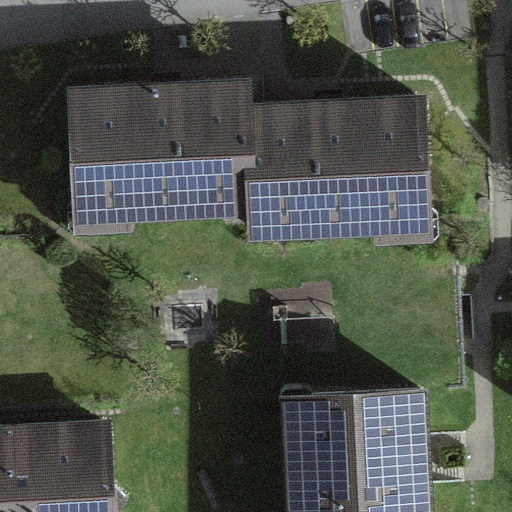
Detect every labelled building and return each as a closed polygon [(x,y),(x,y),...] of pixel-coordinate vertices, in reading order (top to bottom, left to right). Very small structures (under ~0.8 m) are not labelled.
[(250,188),(247,105),(247,80),(71,89),(77,208),(218,201),(217,190),(250,188)] [(247,105),(250,188),(251,213),(286,211),(287,223),(427,216),(422,97),(247,105)] [(210,291),(156,295),(160,334),(214,329),(210,291)] [(425,511),(420,387),(300,393),(302,442),(292,442),(295,511),(425,511)] [(106,423),(0,427),(0,511),(112,511),(125,498),(124,494),(109,479),(106,423)]
